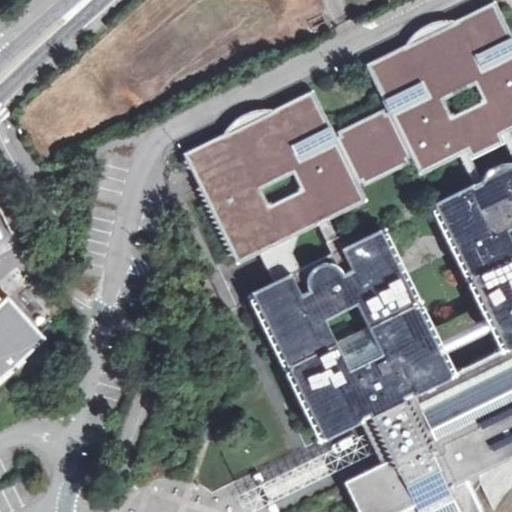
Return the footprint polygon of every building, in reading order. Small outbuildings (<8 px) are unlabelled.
[(339,137),(336,138),(313,93),(276,111),(248,116),(226,135),(186,155),(237,260),(258,251),(273,282),(252,291),(324,438),(361,421),(372,443),(383,464),(375,468),(396,511),(399,511),(419,503),(423,511),(453,511),(444,490),(467,479),(476,474),(491,456),(472,419),(511,400),(511,164),(497,167),(483,179),(434,203),(505,351),(496,356),(477,357),(462,371),(452,377),(380,230),(343,248),(328,218),(365,199),(357,183),(360,181),(362,185),(409,161),(408,158),(411,156),(420,173),(467,150),(471,158),(505,141),(501,134),(511,128),(511,37),(496,4),(459,22),(429,27),(406,47),(367,67),(390,112),(386,114),(385,111),(338,134),(339,137)] [(0,211),(0,238),(11,233),(0,211)] [(0,309),(0,378),(43,339),(8,302),(0,309)] [(511,400),(472,419),(491,456),(511,446),(511,400)] [(511,446),(491,456),(476,474),(494,511),(508,494),(511,489),(511,446)] [(359,511),(396,511),(375,468),(345,483),(359,511)] [(423,511),(419,503),(399,511),(482,511),(482,506),(467,479),(444,490),(453,511),(423,511)]
